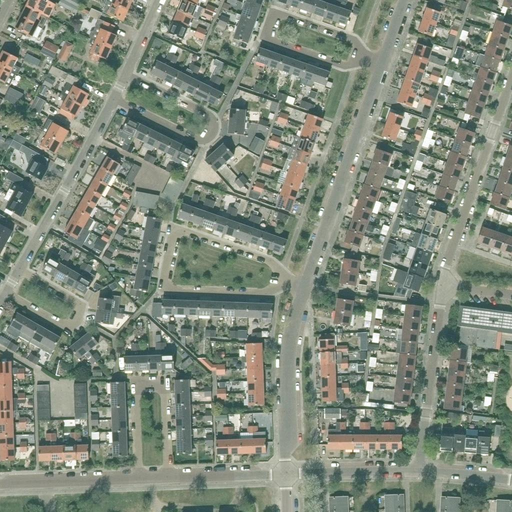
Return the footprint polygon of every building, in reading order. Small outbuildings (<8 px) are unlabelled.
[(47,1),(47,3),(41,0),(29,0),(26,7),(41,15),(48,18),(55,5),(47,1)] [(77,14),(79,9),(62,0),(61,0),(59,5),(77,14)] [(62,0),(79,9),(82,4),(75,0),(62,0)] [(106,0),(106,1),(107,2),(128,11),(133,0),(132,0),(106,0)] [(197,6),(183,0),(178,12),(193,18),(197,6)] [(260,10),(263,0),(247,0),(246,4),(260,10)] [(303,0),(290,0),(288,6),(300,10),(303,0)] [(312,14),(316,1),(314,0),(303,0),(300,10),(312,14)] [(511,10),(511,0),(505,0),(503,7),(501,13),(505,14),(507,9),(511,10)] [(323,18),(328,5),(316,1),(312,14),(323,18)] [(468,4),(461,1),(458,9),(465,12),(468,4)] [(123,22),(128,11),(107,2),(105,6),(107,7),(104,13),(108,15),(123,22)] [(343,10),(345,5),(341,3),(339,9),(335,22),(346,26),(351,13),(343,10)] [(256,21),(260,10),(246,4),(242,16),(256,21)] [(335,22),(339,9),(328,5),(323,18),(335,22)] [(33,38),(38,28),(41,22),(38,21),(41,15),(26,7),(15,29),(33,38)] [(436,25),(440,13),(427,9),(423,21),(436,25)] [(99,20),(102,14),(91,10),(89,16),(99,20)] [(83,21),(86,14),(80,12),(77,18),(83,21)] [(193,18),(178,12),(173,23),(188,29),(193,18)] [(502,23),(504,17),(492,13),(490,19),(498,22),(494,33),(507,38),(511,27),(502,23)] [(252,33),(256,21),(242,16),(238,28),(252,33)] [(111,34),(115,27),(99,20),(96,28),(101,30),(96,41),(112,49),(117,37),(111,34)] [(432,37),(436,25),(423,21),(418,32),(432,37)] [(451,31),(457,33),(461,23),(455,21),(451,31)] [(188,29),(173,23),(168,34),(183,40),(188,29)] [(467,37),(470,29),(464,27),(461,35),(467,37)] [(248,45),(252,33),(238,28),(233,39),(248,45)] [(503,50),(507,38),(494,33),(490,45),(503,50)] [(159,50),(162,43),(155,39),(152,47),(159,50)] [(62,49),(59,56),(66,59),(70,52),(73,45),(65,41),(65,42),(63,42),(61,46),(63,47),(62,49)] [(106,60),(112,49),(96,41),(90,53),(106,60)] [(53,59),(59,49),(47,43),(42,53),(53,59)] [(428,62),(432,50),(417,45),(413,57),(428,62)] [(499,61),(503,50),(490,45),(487,52),(483,51),(482,55),(486,57),(499,61)] [(267,67),(272,53),(260,49),(255,62),(267,67)] [(14,66),(18,59),(3,52),(0,57),(0,65),(16,74),(18,75),(21,70),(14,66)] [(279,71),(284,57),(272,53),(267,67),(279,71)] [(38,68),(41,62),(27,55),(24,61),(38,68)] [(291,75),(295,61),(284,57),(279,71),(291,75)] [(424,73),(428,62),(413,57),(409,68),(424,73)] [(495,73),(499,61),(486,57),(481,68),(495,73)] [(307,65),(304,64),(295,61),(291,75),(302,79),(307,65)] [(162,80),(168,67),(157,62),(151,74),(162,80)] [(10,87),(16,74),(0,65),(0,81),(5,84),(10,87)] [(314,83),(318,69),(307,65),(302,79),(314,83)] [(69,75),(53,67),(43,85),(45,86),(51,74),(66,81),(69,75)] [(173,86),(179,73),(168,67),(162,80),(173,86)] [(420,85),(424,73),(409,68),(405,80),(420,85)] [(491,84),(495,73),(481,68),(477,80),(491,84)] [(325,87),(330,73),(318,69),(314,83),(325,87)] [(431,76),(441,79),(443,75),(433,71),(431,76)] [(184,91),(190,78),(179,73),(173,86),(184,91)] [(195,96),(201,84),(190,78),(184,91),(195,96)] [(416,96),(420,85),(405,80),(401,91),(416,96)] [(487,96),(491,84),(477,80),(473,91),(487,96)] [(74,87),(68,84),(62,95),(68,98),(82,107),(83,106),(85,107),(89,101),(86,100),(89,95),(74,87)] [(206,102),(212,89),(201,84),(195,96),(206,102)] [(435,103),(438,92),(439,91),(427,87),(423,99),(433,102),(435,103)] [(7,94),(21,101),(23,95),(10,89),(7,94)] [(217,107),(223,95),(212,89),(206,102),(217,107)] [(255,102),(257,103),(258,99),(256,98),(257,97),(237,90),(232,99),(235,100),(234,102),(238,104),(242,107),(246,100),(247,99),(255,101),(255,102)] [(412,108),(416,96),(401,91),(397,103),(412,108)] [(483,107),(487,96),(473,91),(469,103),(483,107)] [(17,107),(21,101),(7,94),(4,100),(17,107)] [(33,103),(43,108),(46,103),(36,97),(33,103)] [(76,118),(82,107),(68,98),(59,113),(73,121),(75,117),(76,118)] [(276,114),(279,104),(272,102),(269,112),(276,114)] [(40,115),(43,108),(33,103),(30,109),(40,115)] [(479,119),(483,107),(469,103),(465,114),(466,115),(464,120),(468,122),(470,116),(479,119)] [(245,124),(246,111),(230,110),(229,122),(245,124)] [(400,130),(404,118),(390,113),(386,125),(400,130)] [(319,132),(323,120),(308,115),(304,127),(319,132)] [(421,137),(427,120),(420,118),(415,135),(421,137)] [(134,138),(140,125),(128,119),(122,132),(134,138)] [(53,124),(54,123),(48,120),(41,132),(42,132),(62,143),(68,132),(53,124)] [(244,136),(245,124),(229,122),(228,135),(244,136)] [(465,131),(467,125),(463,123),(460,129),(456,141),(470,146),(474,134),(465,131)] [(144,143),(151,130),(140,125),(134,138),(144,143)] [(396,142),(400,130),(386,125),(382,137),(396,142)] [(315,144),(319,132),(304,127),(300,139),(315,144)] [(155,149),(162,136),(151,130),(144,143),(155,149)] [(56,155),(62,143),(42,132),(35,145),(41,148),(41,147),(56,155)] [(14,141),(23,146),(26,140),(17,135),(14,141)] [(166,154),(173,141),(162,136),(155,149),(166,154)] [(257,155),(264,142),(255,137),(249,150),(257,155)] [(311,155),(315,144),(300,139),(295,137),(291,148),(296,150),(304,153),(311,155)] [(0,140),(0,139),(0,147),(7,151),(10,145),(0,140)] [(415,155),(419,142),(413,139),(411,145),(404,143),(401,150),(415,155)] [(20,152),(23,146),(14,141),(11,147),(20,152)] [(177,159),(184,147),(173,141),(166,154),(177,159)] [(466,157),(470,146),(456,141),(452,152),(466,157)] [(225,165),(234,156),(223,145),(214,153),(225,165)] [(189,165),(195,152),(184,147),(177,159),(189,165)] [(391,155),(392,151),(387,149),(385,153),(377,150),(373,162),(387,167),(391,155)] [(311,155),(304,153),(296,150),(292,162),(304,166),(307,167),(311,155)] [(462,169),(466,157),(452,152),(448,164),(462,169)] [(215,173),(225,165),(214,153),(205,161),(215,173)] [(114,176),(120,165),(107,158),(101,168),(114,176)] [(511,173),(511,160),(507,159),(503,170),(511,173)] [(42,181),(48,169),(33,161),(26,172),(42,181)] [(307,167),(304,166),(292,162),(288,173),(303,178),(307,167)] [(386,171),(387,167),(373,162),(369,174),(383,179),(384,177),(387,179),(389,173),(386,171)] [(458,180),(462,169),(448,164),(444,175),(458,180)] [(20,186),(23,180),(0,167),(0,174),(14,182),(7,195),(27,206),(33,195),(19,187),(19,185),(20,186)] [(108,186),(114,176),(101,168),(95,179),(108,186)] [(511,186),(511,173),(503,170),(499,182),(511,186)] [(299,190),(303,178),(288,173),(284,185),(299,190)] [(379,190),(383,179),(369,174),(365,185),(379,190)] [(454,192),(458,180),(444,175),(440,187),(454,192)] [(238,180),(244,186),(248,183),(242,176),(238,180)] [(181,188),(184,183),(173,177),(170,183),(181,188)] [(102,197),(108,186),(95,179),(89,190),(102,197)] [(241,189),(244,186),(238,180),(235,183),(241,189)] [(509,198),(511,189),(511,186),(499,182),(495,193),(509,198)] [(179,193),(181,188),(170,183),(167,188),(179,193)] [(295,201),(299,190),(284,185),(280,196),(295,201)] [(375,202),(379,190),(365,185),(361,197),(375,202)] [(450,204),(454,192),(440,187),(436,199),(450,204)] [(176,199),(179,193),(167,188),(165,193),(176,199)] [(95,208),(102,197),(89,190),(83,200),(95,208)] [(414,207),(417,196),(406,192),(399,211),(416,217),(419,209),(414,207)] [(173,204),(176,199),(165,193),(162,198),(173,204)] [(505,210),(509,198),(495,193),(491,205),(505,210)] [(21,218),(27,206),(7,195),(4,200),(10,203),(6,209),(21,218)] [(144,208),(147,196),(141,195),(138,207),(144,208)] [(150,209),(153,197),(147,196),(144,208),(150,209)] [(291,213),(295,201),(280,196),(276,208),(291,213)] [(156,210),(158,198),(153,197),(150,209),(156,210)] [(371,213),(375,202),(361,197),(357,208),(371,213)] [(89,218),(95,208),(83,200),(77,211),(89,218)] [(233,209),(231,215),(236,216),(236,217),(239,210),(238,210),(240,204),(236,203),(235,204),(233,209)] [(190,222),(195,209),(183,205),(178,218),(190,222)] [(231,215),(233,209),(229,207),(224,219),(218,217),(213,230),(224,234),(229,221),(231,215)] [(367,225),(371,213),(357,208),(353,220),(367,225)] [(201,226),(206,213),(195,209),(190,222),(201,226)] [(441,228),(446,215),(430,210),(426,223),(441,228)] [(83,229),(89,218),(77,211),(71,221),(83,229)] [(155,219),(157,212),(152,211),(150,218),(148,217),(145,230),(159,232),(162,220),(155,219)] [(213,230),(218,217),(206,213),(201,226),(213,230)] [(6,223),(7,219),(0,215),(0,239),(7,243),(13,232),(4,227),(7,223),(6,223)] [(363,236),(367,225),(353,220),(349,231),(363,236)] [(81,247),(87,238),(90,232),(83,229),(71,221),(64,233),(70,236),(68,240),(81,247)] [(236,238),(241,225),(229,221),(224,234),(236,238)] [(437,241),(441,228),(426,223),(422,236),(437,241)] [(248,242),(252,229),(241,225),(236,238),(248,242)] [(487,231),(488,226),(484,225),(477,243),(489,247),(494,233),(487,231)] [(259,246),(264,233),(252,229),(248,242),(259,246)] [(157,244),(159,232),(145,230),(143,242),(157,244)] [(359,248),(363,236),(349,231),(345,243),(353,246),(351,250),(357,252),(359,248)] [(271,250),(275,237),(264,233),(259,246),(271,250)] [(501,251),(506,237),(494,233),(489,247),(501,251)] [(432,253),(437,241),(422,236),(417,248),(432,253)] [(282,255),(287,241),(275,237),(271,250),(282,255)] [(511,254),(511,239),(506,237),(501,251),(511,254)] [(103,253),(108,244),(100,239),(95,248),(103,253)] [(155,256),(157,244),(143,242),(140,254),(155,256)] [(428,266),(432,253),(417,248),(413,261),(420,263),(428,266)] [(63,259),(67,253),(62,250),(59,257),(63,259)] [(53,277),(60,266),(60,265),(63,259),(59,257),(53,253),(42,271),(53,277)] [(152,268),(155,256),(140,254),(138,266),(152,268)] [(359,262),(351,260),(344,260),(342,272),(350,273),(357,274),(359,262)] [(428,266),(420,263),(413,261),(408,273),(408,274),(423,279),(428,266)] [(64,283),(71,271),(60,265),(60,266),(53,277),(64,283)] [(150,280),(152,268),(138,266),(136,278),(150,280)] [(423,279),(408,274),(408,273),(397,270),(393,282),(399,284),(394,296),(394,297),(409,299),(412,291),(418,293),(419,293),(418,293),(423,279)] [(74,289),(81,277),(71,271),(64,283),(74,289)] [(357,274),(350,273),(342,272),(340,284),(355,287),(357,274)] [(85,295),(92,283),(81,277),(74,289),(85,295)] [(148,293),(150,280),(136,278),(133,290),(136,291),(135,297),(140,298),(141,291),(148,293)] [(111,313),(113,301),(99,298),(97,311),(111,313)] [(351,314),(353,302),(338,300),(336,312),(344,313),(351,314)] [(174,315),(175,301),(162,301),(162,304),(153,304),(152,317),(162,318),(162,315),(174,315)] [(186,316),(187,302),(175,301),(174,315),(186,316)] [(198,316),(199,302),(187,302),(186,316),(198,316)] [(210,317),(211,303),(199,302),(198,316),(210,317)] [(223,317),(223,303),(211,303),(210,317),(223,317)] [(235,318),(235,304),(223,303),(223,317),(235,318)] [(247,318),(248,304),(235,304),(235,318),(247,318)] [(259,319),(260,305),(248,304),(247,318),(259,319)] [(272,319),(273,305),(260,305),(259,319),(272,319)] [(421,307),(406,306),(402,305),(400,317),(405,318),(413,319),(420,320),(421,307)] [(490,312),(460,308),(457,327),(461,327),(460,334),(458,345),(495,350),(497,332),(511,333),(511,314),(490,312)] [(109,325),(111,313),(97,311),(95,323),(109,325)] [(351,314),(344,313),(336,312),(334,324),(349,327),(351,314)] [(21,332),(28,320),(18,314),(10,326),(21,332)] [(420,320),(413,319),(405,318),(403,330),(411,331),(418,332),(420,320)] [(29,343),(32,339),(39,326),(28,320),(21,332),(19,337),(29,343)] [(40,349),(42,345),(50,332),(39,326),(32,339),(29,343),(40,349)] [(418,332),(411,331),(403,330),(402,342),(409,343),(416,344),(418,332)] [(51,355),(53,351),(61,339),(50,332),(42,345),(40,349),(51,355)] [(88,352),(98,344),(89,333),(79,341),(88,352)] [(334,347),(334,340),(334,334),(325,335),(325,340),(320,341),(320,353),(334,353),(347,352),(347,347),(334,347)] [(93,365),(96,362),(92,356),(88,352),(79,341),(70,349),(79,360),(85,355),(93,365)] [(416,344),(409,343),(402,342),(400,354),(408,355),(415,356),(416,344)] [(247,357),(262,357),(262,344),(246,345),(247,357)] [(467,350),(458,349),(452,348),(451,361),(458,362),(466,363),(467,350)] [(96,353),(92,356),(96,362),(100,359),(96,353)] [(321,365),(335,365),(334,353),(320,353),(321,365)] [(415,356),(408,355),(400,354),(398,366),(406,367),(413,368),(415,356)] [(149,371),(162,371),(161,356),(149,357),(149,371)] [(162,371),(174,370),(174,356),(161,356),(162,371)] [(125,372),(137,371),(137,357),(124,358),(125,372)] [(137,371),(149,371),(149,357),(137,357),(137,371)] [(247,370),(263,369),(262,357),(247,357),(247,370)] [(466,363),(458,362),(451,361),(449,373),(457,374),(464,375),(466,363)] [(0,375),(12,375),(11,362),(0,362),(0,375)] [(321,377),(335,377),(335,365),(321,365),(321,377)] [(413,368),(406,367),(398,366),(397,378),(404,379),(412,380),(413,368)] [(498,374),(499,367),(491,366),(490,373),(488,373),(487,378),(494,379),(494,374),(498,374)] [(248,382),(263,381),(263,369),(247,370),(248,382)] [(464,375),(457,374),(449,373),(448,385),(456,386),(463,387),(466,387),(468,375),(464,375)] [(0,387),(12,387),(12,375),(0,375),(0,387)] [(322,390),(336,389),(335,377),(321,377),(322,390)] [(412,380),(404,379),(397,378),(395,390),(402,391),(410,392),(412,380)] [(175,393),(189,393),(189,380),(175,381),(175,393)] [(248,394),(264,393),(263,381),(248,382),(248,394)] [(111,396),(125,395),(125,383),(111,383),(111,396)] [(463,387),(456,386),(448,385),(446,397),(454,398),(461,399),(463,387)] [(0,399),(12,399),(12,387),(0,387),(0,399)] [(336,394),(349,393),(349,389),(341,389),(336,389),(322,390),(322,402),(336,402),(336,394)] [(410,392),(402,391),(395,390),(394,403),(409,405),(410,392)] [(176,406),(190,405),(189,393),(175,393),(176,406)] [(249,406),(264,406),(264,393),(248,394),(249,406)] [(111,408),(126,408),(125,395),(111,396),(111,408)] [(461,399),(454,398),(446,397),(444,410),(459,411),(461,399)] [(13,404),(25,403),(25,399),(18,399),(12,399),(0,399),(0,411),(13,411),(13,404)] [(176,418),(190,417),(190,405),(176,406),(176,418)] [(112,420),(126,420),(126,408),(111,408),(112,420)] [(340,410),(324,410),(324,419),(340,419),(340,410)] [(0,424),(13,424),(13,411),(0,411),(0,424)] [(176,430),(191,430),(190,417),(176,418),(176,430)] [(112,432),(126,432),(126,420),(112,420),(112,432)] [(55,434),(54,421),(50,421),(51,434),(51,441),(51,447),(52,461),(64,461),(63,447),(56,447),(55,434)] [(0,436),(14,436),(13,424),(0,424),(0,436)] [(452,452),(453,444),(454,435),(454,429),(442,428),(441,434),(440,451),(452,452)] [(177,442),(191,442),(191,430),(176,430),(177,442)] [(488,455),(490,438),(484,438),(485,432),(478,431),(478,437),(476,454),(488,455)] [(113,445),(127,444),(126,432),(112,432),(113,445)] [(76,446),(75,441),(75,433),(71,434),(71,446),(63,447),(64,461),(76,460),(76,446)] [(464,453),(466,436),(454,435),(453,444),(452,452),(464,453)] [(0,448),(14,448),(14,436),(0,436),(0,448)] [(340,450),(340,436),(328,436),(328,450),(340,450)] [(352,450),(352,443),(352,436),(340,436),(340,450),(352,450)] [(365,450),(365,436),(352,436),(352,443),(352,450),(365,450)] [(377,450),(377,436),(365,436),(365,450),(377,450)] [(389,450),(389,443),(389,436),(377,436),(377,450),(389,450)] [(389,450),(402,450),(402,436),(389,436),(389,443),(389,450)] [(476,454),(478,437),(466,436),(464,453),(476,454)] [(253,454),(266,454),(265,439),(253,440),(253,454)] [(229,455),(241,454),(241,440),(229,441),(229,455)] [(241,454),(253,454),(253,440),(241,440),(241,454)] [(216,455),(229,455),(229,441),(216,441),(216,455)] [(177,455),(192,454),(191,442),(177,442),(177,455)] [(113,457),(127,457),(127,444),(113,445),(113,457)] [(76,460),(89,460),(88,446),(76,446),(76,460)] [(39,462),(52,461),(51,447),(39,448),(39,462)] [(0,452),(0,461),(14,461),(14,448),(0,448),(0,452)] [(385,510),(404,509),(403,495),(385,496),(385,510)] [(330,511),(339,511),(348,511),(347,498),(347,497),(329,498),(330,511)] [(458,511),(459,499),(441,498),(440,511),(450,511),(454,511),(458,511)] [(511,511),(511,501),(497,501),(496,511),(511,511)]
